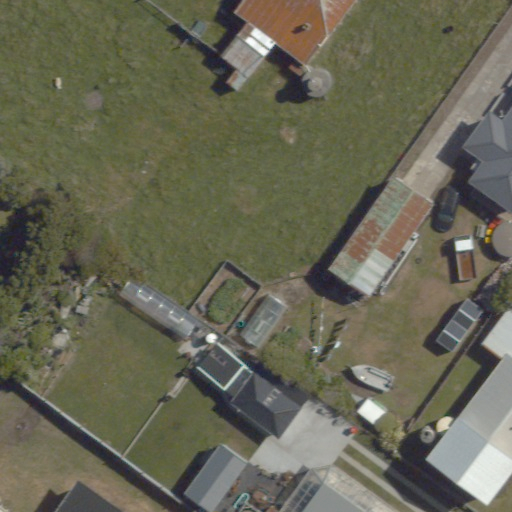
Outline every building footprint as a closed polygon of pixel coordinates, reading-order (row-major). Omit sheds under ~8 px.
[(242,0),(234,11),(251,22),(225,59),(256,82),(283,45),(315,69),(364,0),(242,0)] [(511,89),(455,163),(511,207),(511,89)] [(454,187),(405,155),(332,264),(382,296),(454,187)] [(499,354),(429,455),(499,503),(511,483),(511,307),(508,305),(482,343),(499,354)] [(217,344),(196,373),(287,439),(308,410),(217,344)] [(217,511),(255,469),(225,442),(184,489),(210,511),(217,511)] [(389,511),(332,467),(297,511),(389,511)] [(15,511),(0,501),(0,511),(15,511)]
